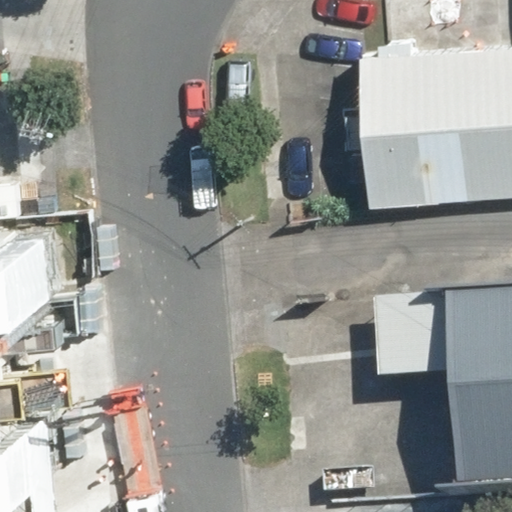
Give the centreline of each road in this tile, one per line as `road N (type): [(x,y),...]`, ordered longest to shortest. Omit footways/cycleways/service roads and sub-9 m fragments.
road 1 (residential): [(147,40),(143,81),(184,511)]
road 2 (residential): [(0,3),(147,40)]
